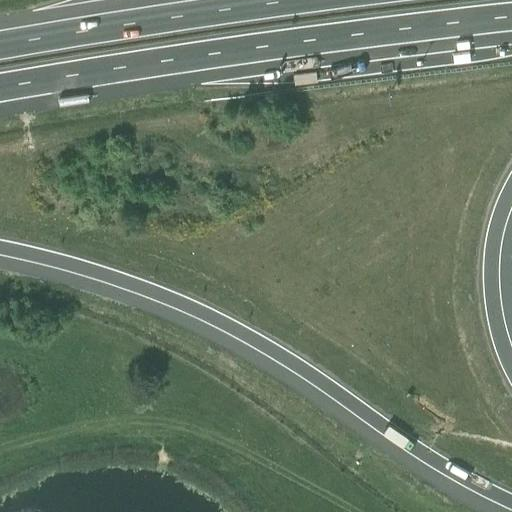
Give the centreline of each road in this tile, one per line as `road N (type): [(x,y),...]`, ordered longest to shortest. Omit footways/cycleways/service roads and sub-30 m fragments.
road 1 (motorway): [(0,248),(113,278),(213,318),(511,503)]
road 2 (motorway): [(0,91),(511,21)]
road 3 (track): [(0,449),(129,421),(209,437),(353,511)]
road 4 (motorway): [(291,0),(0,44)]
road 5 (motorway): [(511,376),(497,334),(490,269),(511,186)]
